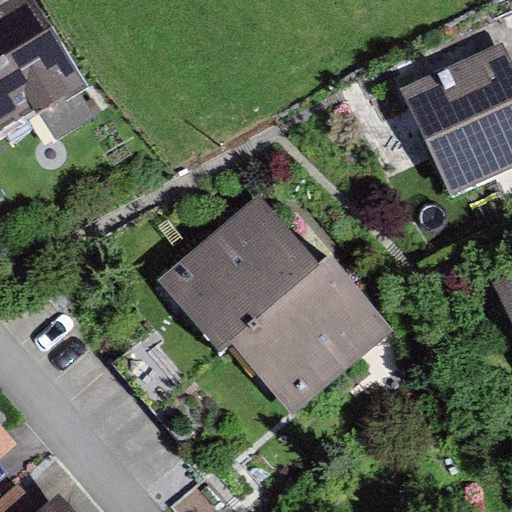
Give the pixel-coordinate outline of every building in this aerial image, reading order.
[(0,0),(0,10),(12,3),(9,0),(0,0)] [(91,124),(73,96),(82,90),(23,0),(16,0),(12,3),(0,10),(0,131),(22,117),(27,125),(36,120),(54,148),(91,124)] [(443,208),(511,172),(511,84),(494,51),(390,104),(443,208)] [(212,365),(223,355),(314,275),(252,206),(150,296),(212,365)] [(387,337),(323,266),(314,275),(223,355),(286,426),(387,337)] [(511,352),(511,280),(483,295),(511,352)] [(0,465),(9,458),(0,447),(0,465)] [(0,511),(37,511),(15,486),(0,499),(0,511)] [(56,511),(49,503),(38,511),(56,511)]
